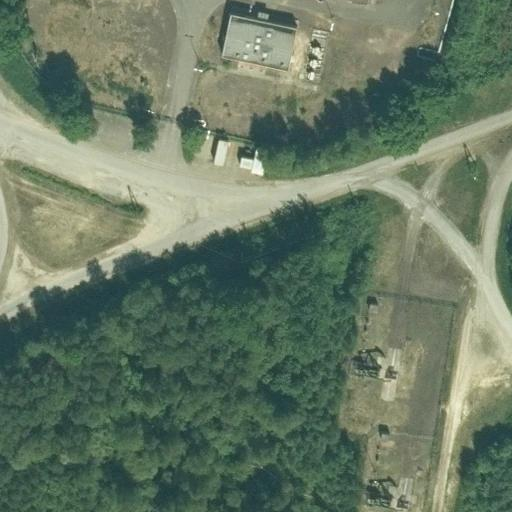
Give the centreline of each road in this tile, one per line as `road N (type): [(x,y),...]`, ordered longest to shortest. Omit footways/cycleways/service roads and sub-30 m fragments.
road 1 (unclassified): [(511,125),(325,188),(282,194),(141,167),(0,112)]
road 2 (track): [(0,320),(43,293),(282,194)]
road 3 (track): [(416,208),(403,331),(428,363),(410,472)]
road 4 (track): [(511,314),(498,293),(493,249),(501,129)]
road 5 (track): [(498,293),(416,208),(365,173)]
